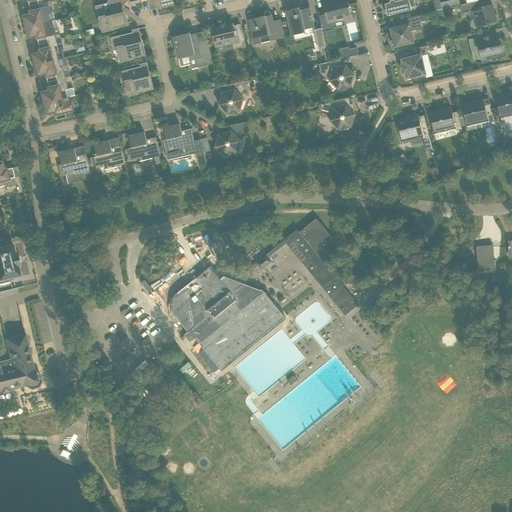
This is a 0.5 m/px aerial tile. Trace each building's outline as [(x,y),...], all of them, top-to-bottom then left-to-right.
[(126,24),(123,14),(122,15),(119,15),(118,11),(121,5),(112,0),(108,0),(107,4),(95,6),(97,15),(99,15),(103,32),(118,28),(117,26),(126,24)] [(333,0),(330,0),(322,2),(325,14),(318,16),(321,28),(324,39),(332,37),(330,26),(332,23),(352,18),(347,0),(345,0),(334,3),(333,0)] [(385,15),(387,14),(387,16),(411,10),(410,7),(415,6),(413,0),(387,0),(388,3),(384,4),(386,9),(384,10),(385,15)] [(433,0),(436,11),(442,9),(440,3),(439,0),(433,0)] [(476,28),(487,25),(487,23),(496,21),(492,4),(485,6),(483,0),(480,0),(459,5),(461,14),(469,12),(473,15),(476,28)] [(450,1),(440,3),(442,9),(447,8),(451,7),(450,1)] [(47,2),(29,6),(31,15),(24,16),(26,27),(49,21),(47,14),(50,13),(47,2)] [(299,8),(285,11),(291,36),(305,33),(304,30),(314,27),(309,8),(300,10),(299,8)] [(271,14),(270,13),(270,12),(269,12),(268,11),(267,11),(266,12),(265,12),(265,13),(264,13),(264,14),(264,15),(264,16),(248,20),(254,45),(261,43),(260,37),(269,35),(270,41),(284,38),(280,19),(273,21),(271,14)] [(390,29),(393,39),(392,39),(391,40),(391,41),(391,42),(391,43),(392,44),(393,45),(394,45),(395,47),(413,43),(411,32),(422,29),(421,22),(425,21),(423,14),(400,19),(401,26),(390,29)] [(36,35),(38,44),(56,40),(53,29),(57,28),(55,20),(49,21),(26,27),(29,37),(36,35)] [(224,24),(223,24),(221,24),(221,25),(220,25),(220,26),(212,28),(214,36),(212,36),(215,47),(232,43),(233,50),(246,47),(242,32),(241,32),(242,32),(236,34),(234,25),(231,26),(231,24),(225,25),(225,24),(224,24)] [(326,48),(324,39),(321,28),(314,30),(318,49),(323,48),(326,48)] [(135,56),(144,54),(140,39),(136,41),(134,32),(110,38),(112,47),(117,46),(121,61),(136,58),(135,56)] [(493,41),(491,33),(475,37),(482,64),(491,62),(490,60),(504,56),(501,45),(498,46),(497,40),(493,41)] [(173,38),(178,58),(190,55),(191,59),(195,58),(196,64),(212,61),(207,39),(197,42),(195,35),(190,36),(190,34),(173,38)] [(56,40),(38,44),(40,53),(33,55),(35,65),(58,60),(56,52),(62,51),(63,48),(63,45),(60,44),(57,45),(56,40)] [(426,75),(423,62),(422,56),(428,54),(426,46),(413,49),(415,57),(402,60),(403,65),(401,66),(403,74),(405,73),(406,78),(417,76),(418,80),(426,78),(425,75),(426,75)] [(348,47),(344,48),(338,49),(341,59),(358,55),(357,47),(349,49),(348,47)] [(58,60),(35,65),(38,75),(45,73),(47,82),(65,78),(62,66),(60,67),(58,60)] [(329,62),(327,62),(285,72),(287,81),(290,84),(297,82),(298,78),(298,77),(320,72),(321,78),(329,80),(338,90),(350,87),(354,75),(345,66),(338,67),(336,60),(329,62)] [(148,74),(144,75),(142,67),(118,72),(121,81),(125,80),(129,96),(144,92),(143,90),(152,88),(148,74)] [(65,78),(47,82),(50,91),(42,93),(44,103),(67,98),(67,97),(75,95),(73,88),(68,90),(65,78)] [(228,85),(229,91),(222,93),(219,105),(227,114),(239,111),(243,99),(249,94),(246,81),(228,85)] [(89,93),(92,105),(97,103),(95,91),(89,93)] [(511,92),(495,96),(500,116),(511,112),(511,92)] [(291,96),(285,101),(291,107),(296,102),(291,96)] [(69,105),(67,98),(44,103),(47,113),(54,112),(57,120),(66,118),(66,116),(72,115),(71,110),(73,110),(71,104),(69,105)] [(471,102),(461,105),(466,124),(487,119),(488,123),(491,122),(492,124),(495,123),(494,122),(490,104),(484,105),(483,99),(474,101),(471,102)] [(339,107),(337,101),(320,105),(321,110),(329,112),(327,118),(330,119),(330,120),(331,122),(331,124),(335,128),(337,127),(339,129),(341,129),(342,131),(348,129),(349,127),(351,127),(354,115),(346,105),(339,107)] [(460,121),(459,119),(458,111),(452,113),(450,107),(429,112),(433,132),(454,127),(455,131),(462,129),(461,126),(460,121)] [(418,115),(396,120),(401,139),(422,134),(423,139),(429,137),(425,119),(419,121),(418,115)] [(219,135),(215,147),(224,156),(236,153),(240,141),(245,136),(242,123),(225,127),(226,133),(222,134),(219,135)] [(202,147),(200,140),(194,141),(191,129),(184,130),(185,135),(182,136),(179,124),(164,128),(167,139),(163,140),(168,160),(182,157),(180,151),(202,147)] [(147,144),(146,140),(144,132),(129,136),(131,148),(128,149),(131,160),(139,158),(140,161),(154,158),(160,156),(159,148),(153,150),(151,143),(147,144)] [(506,139),(499,141),(501,148),(508,146),(506,139)] [(112,152),(109,141),(94,144),(96,156),(93,157),(96,169),(104,167),(105,169),(116,166),(116,167),(125,165),(121,146),(114,147),(115,152),(112,152)] [(77,161),(74,149),(59,153),(61,164),(58,165),(61,177),(66,176),(68,184),(92,178),(90,173),(86,154),(79,156),(80,160),(77,161)] [(1,162),(0,162),(0,186),(4,186),(4,188),(10,187),(9,186),(14,185),(12,178),(20,176),(18,166),(3,170),(1,162)] [(100,189),(95,190),(96,197),(104,195),(103,191),(100,189)] [(67,194),(60,196),(62,203),(68,201),(67,194)] [(289,237),(286,239),(287,239),(289,242),(294,239),(294,238),(299,234),(313,252),(301,261),(313,276),(328,294),(329,294),(341,309),(340,309),(345,315),(357,305),(354,301),(322,261),(319,258),(336,244),(316,219),(299,233),(297,231),(291,236),(289,237)] [(31,222),(24,224),(26,235),(34,233),(31,222)] [(287,239),(286,239),(245,272),(224,263),(216,270),(214,271),(216,274),(224,268),(246,276),(258,266),(262,270),(271,262),(268,258),(286,243),(301,261),(313,252),(299,234),(294,238),(294,239),(289,242),(287,239)] [(0,280),(20,276),(18,265),(19,265),(16,255),(15,255),(13,244),(0,247),(0,280)] [(494,270),(492,246),(476,247),(478,271),(494,270)] [(171,304),(171,307),(171,310),(172,312),(173,315),(175,317),(183,326),(186,329),(188,332),(186,334),(185,335),(190,342),(192,340),(195,338),(199,343),(193,348),(213,373),(219,368),(221,371),(286,319),(271,301),(262,290),(261,291),(241,283),(224,277),(219,278),(218,276),(216,274),(214,271),(210,267),(196,278),(178,293),(176,295),(174,297),(172,299),(172,302),(171,304)] [(10,360),(0,362),(0,391),(1,391),(2,394),(10,392),(9,389),(25,386),(31,389),(38,388),(42,382),(40,375),(34,371),(25,334),(16,337),(5,339),(10,360)] [(297,380),(293,375),(287,380),(291,385),(297,380)]
